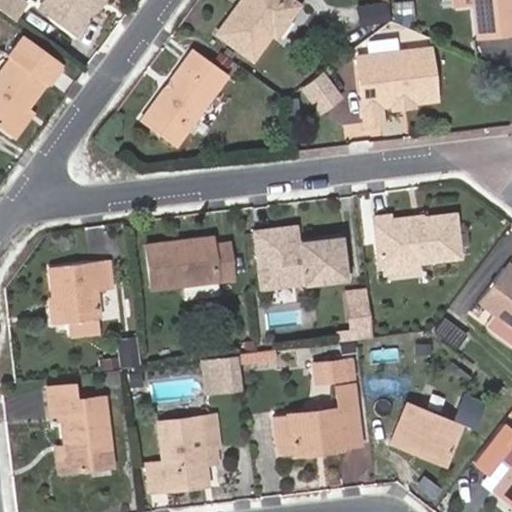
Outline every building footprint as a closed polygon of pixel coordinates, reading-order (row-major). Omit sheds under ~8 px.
[(21,0),(0,0),(0,8),(12,17),(23,2),(21,0)] [(40,0),(38,4),(73,31),(92,6),(96,0),(40,0)] [(102,0),(96,0),(92,6),(96,9),(102,0)] [(294,0),(243,0),(219,32),(253,57),(273,31),(278,35),(301,5),(294,0)] [(390,0),(385,0),(362,3),(364,22),(393,18),(390,0)] [(410,0),(408,0),(394,1),(396,15),(412,13),(410,0)] [(511,0),(476,0),(480,35),(511,31),(511,0)] [(0,126),(9,132),(28,105),(58,63),(20,36),(8,54),(10,55),(0,69),(0,126)] [(371,50),(399,47),(398,37),(370,41),(371,50)] [(383,104),(394,102),(400,93),(408,93),(416,98),(438,96),(431,46),(360,55),(368,120),(385,118),(383,104)] [(170,91),(166,87),(141,121),(175,146),(227,74),(193,49),(170,81),(175,85),(170,91)] [(340,96),(322,72),(304,85),(322,109),(340,96)] [(170,81),(166,87),(170,91),(175,85),(170,81)] [(400,93),(394,102),(395,108),(417,105),(416,98),(408,93),(400,93)] [(298,97),(288,98),(290,113),(300,112),(298,97)] [(33,109),(28,105),(9,132),(14,136),(33,109)] [(390,221),(422,218),(421,210),(390,214),(390,221)] [(456,214),(422,218),(390,221),(390,214),(375,216),(381,266),(386,265),(415,262),(460,257),(456,214)] [(261,287),(345,275),(340,238),(296,244),(294,227),(254,232),(261,287)] [(211,237),(146,245),(152,286),(236,277),(231,243),(212,245),(211,237)] [(48,267),(53,301),(56,301),(59,323),(70,322),(72,336),(99,332),(94,291),(110,290),(106,259),(48,267)] [(416,270),(415,262),(386,265),(387,273),(416,270)] [(478,303),(485,307),(511,328),(511,274),(504,268),(478,303)] [(353,337),(373,335),(371,299),(351,300),(353,337)] [(56,301),(53,301),(46,302),(48,325),(59,323),(56,301)] [(477,319),(485,307),(478,303),(469,313),(477,319)] [(126,368),(139,367),(136,336),(117,338),(120,356),(101,358),(102,371),(126,368)] [(239,354),(240,362),(276,358),(275,349),(258,351),(239,354)] [(329,360),(329,365),(330,376),(331,379),(355,376),(353,357),(329,360)] [(218,360),(221,388),(239,386),(236,358),(218,360)] [(209,389),(221,388),(218,360),(205,362),(209,389)] [(330,376),(329,365),(313,366),(315,377),(330,376)] [(64,445),(67,470),(109,466),(101,395),(75,398),(73,384),(46,387),(50,421),(60,419),(64,445)] [(290,417),(295,457),(316,455),(316,450),(327,448),(328,454),(349,451),(348,448),(367,446),(359,387),(341,389),(344,411),(290,417)] [(415,446),(443,457),(459,418),(406,398),(387,445),(413,455),(415,446)] [(202,452),(223,449),(218,416),(158,423),(162,463),(147,465),(150,492),(185,488),(185,484),(199,483),(196,453),(202,452)] [(280,459),(295,457),(290,417),(274,419),(280,459)] [(56,471),(67,470),(64,445),(54,447),(56,471)] [(440,465),(443,457),(415,446),(413,455),(440,465)] [(224,459),(223,449),(202,452),(196,453),(199,483),(185,484),(185,488),(207,485),(204,462),(224,459)] [(484,488),(494,496),(511,474),(501,466),(484,488)] [(511,472),(511,474),(494,496),(511,509),(511,472)] [(417,491),(439,498),(443,484),(421,477),(417,491)]
